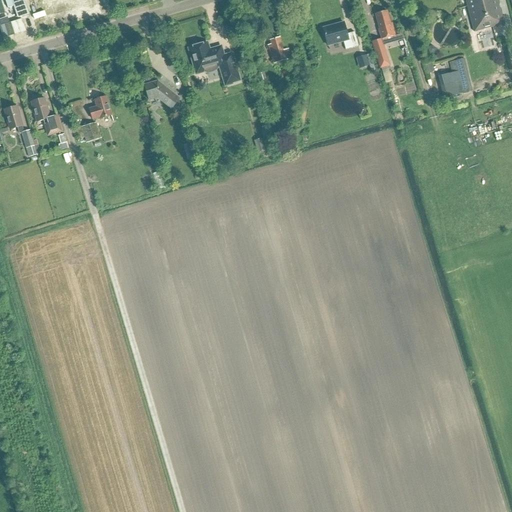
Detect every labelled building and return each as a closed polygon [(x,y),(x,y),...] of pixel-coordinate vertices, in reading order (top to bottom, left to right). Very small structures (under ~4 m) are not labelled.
[(23,0),(4,0),(8,9),(13,7),(17,18),(29,14),(23,0)] [(52,0),(55,9),(84,0),(83,0),(52,0)] [(465,0),(474,32),(475,32),(485,29),(503,25),(497,0),(465,0)] [(391,26),(390,24),(386,11),(375,14),(379,28),(379,30),(381,29),(383,36),(388,34),(386,28),(391,26)] [(0,28),(3,39),(26,31),(22,20),(9,24),(9,21),(0,24),(0,28)] [(345,50),(358,47),(354,32),(347,34),(343,23),(323,29),(327,46),(343,42),(345,50)] [(379,30),(379,28),(378,29),(379,33),(378,33),(380,39),(371,42),(380,68),(390,65),(383,46),(397,42),(391,24),(390,24),(391,26),(386,28),(388,34),(383,36),(381,29),(379,30)] [(288,50),(283,51),(279,38),(270,41),(271,45),(267,46),(273,65),(291,59),(288,50)] [(206,43),(189,48),(196,74),(203,72),(204,72),(206,73),(208,74),(209,74),(211,73),(213,73),(214,72),(215,71),(217,69),(218,67),(220,67),(225,86),(239,82),(231,54),(223,57),(220,47),(213,49),(214,50),(209,51),(206,43)] [(369,65),(366,55),(360,57),(363,67),(369,65)] [(438,77),(440,86),(443,98),(472,91),(464,59),(449,63),(452,73),(438,77)] [(266,79),(264,72),(258,74),(258,75),(253,76),(256,83),(260,82),(259,82),(266,79)] [(171,110),(179,99),(157,82),(144,86),(149,101),(157,99),(171,110)] [(100,119),(111,116),(106,97),(94,100),(96,107),(89,109),(92,120),(100,118),(100,119)] [(55,116),(50,118),(45,99),(31,103),(37,122),(45,120),(50,136),(60,133),(55,116)] [(29,131),(24,132),(22,127),(24,126),(18,105),(4,109),(10,130),(17,128),(19,134),(21,133),(29,158),(37,155),(29,131)] [(134,125),(137,134),(143,132),(140,123),(134,125)] [(87,143),(100,139),(96,124),(83,128),(87,143)] [(257,153),(258,152),(259,155),(267,152),(266,150),(268,150),(264,137),(253,141),(257,153)] [(13,166),(18,164),(16,157),(10,159),(13,166)]
